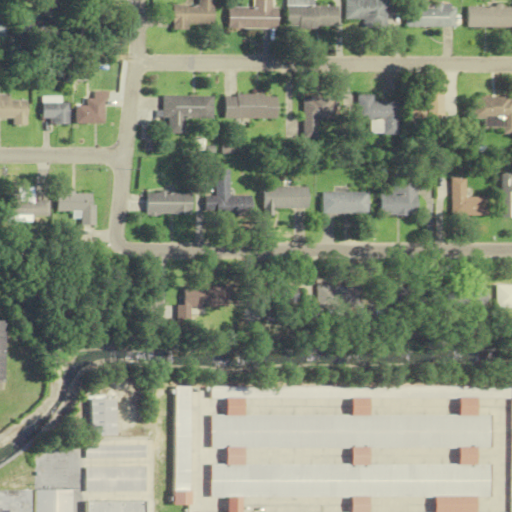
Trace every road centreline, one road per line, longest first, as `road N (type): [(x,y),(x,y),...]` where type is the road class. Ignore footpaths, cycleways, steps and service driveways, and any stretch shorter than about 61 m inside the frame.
road 1 (residential): [(511,249),(124,248),(114,231),(122,155)]
road 2 (residential): [(511,61),(134,62)]
road 3 (residential): [(134,0),(122,155)]
road 4 (residential): [(122,155),(0,155)]
